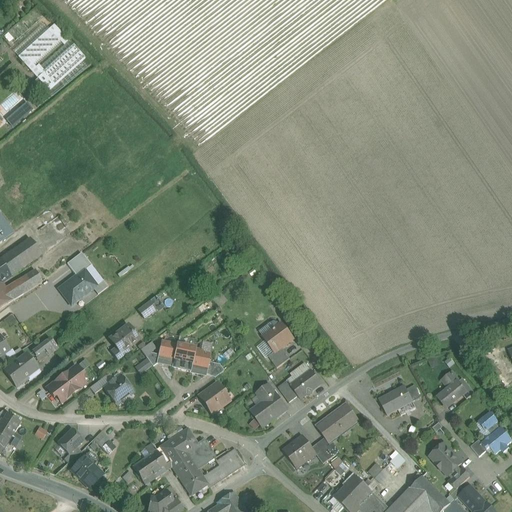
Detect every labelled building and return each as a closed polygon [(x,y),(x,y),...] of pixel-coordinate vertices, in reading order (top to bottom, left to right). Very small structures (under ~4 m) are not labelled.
[(50,30),(44,24),(13,51),(38,79),(23,92),(37,108),(53,96),(91,66),(74,47),(69,42),(54,26),(50,30)] [(26,103),(7,121),(14,127),(33,109),(26,103)] [(9,227),(0,214),(0,239),(2,243),(24,228),(19,221),(9,227)] [(30,239),(0,259),(0,277),(3,282),(5,281),(42,255),(30,239)] [(67,265),(76,277),(84,270),(85,271),(91,266),(82,255),(67,265)] [(76,277),(59,290),(71,307),(94,290),(97,287),(85,271),(84,270),(76,277)] [(35,271),(6,288),(13,300),(42,282),(35,271)] [(0,277),(0,308),(13,300),(6,288),(3,285),(7,282),(5,281),(3,282),(0,277)] [(97,287),(94,290),(98,295),(107,288),(103,282),(97,287)] [(150,302),(138,311),(144,319),(156,310),(150,302)] [(20,324),(0,337),(9,351),(9,352),(11,355),(32,342),(20,324)] [(281,325),(263,339),(275,354),(282,349),(293,341),(289,335),(290,333),(288,331),(286,331),(281,325)] [(128,328),(111,340),(117,348),(111,352),(117,361),(131,351),(128,348),(137,341),(128,328)] [(0,336),(0,357),(5,354),(9,352),(9,351),(0,337),(0,336)] [(47,342),(32,353),(36,358),(45,351),(49,355),(54,351),(47,342)] [(177,346),(162,342),(159,356),(157,364),(172,367),(173,367),(177,346)] [(184,347),(177,346),(173,367),(172,367),(172,368),(190,372),(195,349),(188,348),(186,346),(184,347)] [(203,351),(195,349),(190,372),(189,373),(205,377),(208,363),(210,355),(203,354),(203,351)] [(282,349),(275,354),(268,358),(277,370),(290,360),(282,349)] [(325,359),(320,352),(315,356),(320,363),(325,359)] [(159,356),(150,354),(145,358),(153,368),(157,364),(159,356)] [(26,355),(4,371),(17,388),(28,380),(29,382),(40,373),(26,355)] [(219,365),(208,363),(206,375),(210,377),(219,365)] [(142,364),(136,368),(141,375),(147,370),(142,364)] [(321,386),(305,364),(290,375),(296,383),(292,386),(290,387),(291,388),(298,397),(301,400),(307,395),(308,396),(310,396),(312,395),(313,392),(312,392),(321,386)] [(490,364),(484,369),(494,380),(500,375),(490,364)] [(219,365),(210,377),(214,379),(224,372),(219,365)] [(77,368),(69,374),(68,373),(61,378),(73,394),(86,384),(81,378),(83,376),(77,368)] [(284,372),(276,378),(280,383),(287,377),(284,372)] [(452,375),(443,382),(449,391),(439,399),(446,409),(462,396),(465,394),(457,385),(459,383),(452,375)] [(121,377),(115,382),(114,380),(109,384),(110,386),(104,390),(114,404),(131,391),(121,377)] [(73,394),(61,378),(55,383),(56,384),(48,390),(54,398),(56,396),(61,403),(73,394)] [(474,395),(463,380),(459,383),(457,385),(465,394),(462,396),(466,401),(474,395)] [(288,381),(278,389),(289,404),(298,397),(291,388),(290,387),(292,386),(288,381)] [(216,386),(201,397),(213,413),(228,402),(216,386)] [(286,411),(269,387),(258,395),(264,404),(252,413),(263,428),(286,411)] [(414,387),(406,391),(413,403),(421,399),(414,387)] [(405,390),(391,397),(390,396),(379,402),(387,417),(413,403),(406,391),(405,390)] [(346,406),(316,427),(325,439),(330,445),(331,445),(359,424),(346,406)] [(490,414),(478,424),(486,434),(487,432),(491,437),(481,445),(487,452),(490,450),(495,457),(501,452),(504,455),(509,451),(507,448),(511,443),(511,442),(500,430),(496,426),(498,424),(490,414)] [(20,424),(7,415),(3,422),(1,421),(0,421),(0,428),(12,436),(20,424)] [(0,455),(12,436),(0,428),(0,455)] [(43,439),(47,432),(40,428),(35,435),(43,439)] [(72,430),(58,444),(69,455),(77,447),(83,441),(72,430)] [(187,430),(156,450),(157,451),(167,467),(187,454),(198,447),(198,446),(187,430)] [(102,431),(93,440),(101,448),(110,440),(102,431)] [(10,444),(17,447),(22,437),(14,433),(10,444)] [(303,437),(283,452),(296,471),(316,456),(317,456),(312,449),(303,437)] [(330,445),(325,439),(317,446),(328,462),(338,455),(331,445),(330,445)] [(203,442),(198,446),(198,447),(187,454),(196,468),(213,457),(203,442)] [(481,445),(479,442),(471,448),(479,459),(487,452),(481,445)] [(152,444),(145,448),(150,455),(157,451),(156,450),(152,444)] [(328,462),(317,446),(312,449),(317,456),(316,456),(323,466),(328,462)] [(461,465),(444,446),(431,458),(437,465),(436,466),(440,471),(442,470),(452,481),(461,473),(457,469),(461,465)] [(69,455),(64,460),(68,464),(81,452),(77,447),(69,455)] [(219,466),(202,477),(207,485),(210,489),(246,465),(235,450),(230,454),(232,458),(219,466)] [(150,455),(133,467),(143,483),(154,476),(155,478),(163,473),(161,471),(167,467),(157,451),(150,455)] [(398,469),(406,460),(396,452),(388,461),(398,469)] [(229,453),(216,462),(219,466),(232,458),(230,454),(229,453)] [(196,468),(187,454),(171,465),(191,496),(207,485),(202,477),(196,468)] [(103,476),(84,458),(71,471),(89,489),(103,476)] [(338,458),(331,465),(342,476),(349,469),(338,458)] [(377,463),(368,473),(383,486),(392,477),(377,463)] [(452,481),(449,483),(456,491),(470,479),(463,471),(461,473),(452,481)] [(335,472),(325,482),(331,488),(341,478),(335,472)] [(372,495),(352,476),(346,483),(348,486),(346,488),(345,487),(335,497),(346,507),(344,509),(347,511),(358,511),(357,511),(366,501),(372,495)] [(422,478),(409,492),(409,491),(389,511),(388,511),(444,511),(461,511),(463,511),(454,501),(450,505),(422,478)] [(499,479),(485,489),(492,499),(507,488),(499,479)] [(477,511),(486,504),(470,486),(458,498),(470,511),(477,511)] [(139,497),(129,488),(124,494),(134,502),(139,497)] [(166,490),(155,498),(151,497),(147,511),(168,511),(165,507),(173,501),(166,490)] [(218,506),(208,511),(246,511),(234,492),(216,503),(218,506)] [(388,511),(389,511),(372,495),(366,501),(377,511),(388,511)] [(173,501),(165,507),(168,511),(181,511),(184,510),(176,500),(173,501)] [(377,511),(366,501),(357,511),(358,511),(377,511)]
